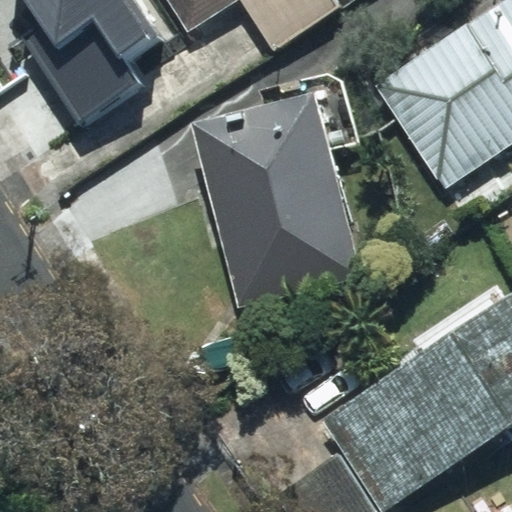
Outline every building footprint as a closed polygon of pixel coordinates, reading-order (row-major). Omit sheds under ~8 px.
[(154,37),(128,0),(45,0),(55,14),(18,39),(77,126),(145,80),(128,55),(154,37)] [(166,0),(191,38),(240,6),(275,59),(366,0),(166,0)] [(511,13),(382,104),(447,197),(511,151),(511,13)] [(365,285),(322,105),(195,136),(238,316),(365,285)] [(450,349),(328,426),(382,511),(402,511),(511,442),(511,312),(507,315),(496,298),(440,334),(450,349)] [(372,511),(341,461),(291,492),(303,511),(372,511)]
